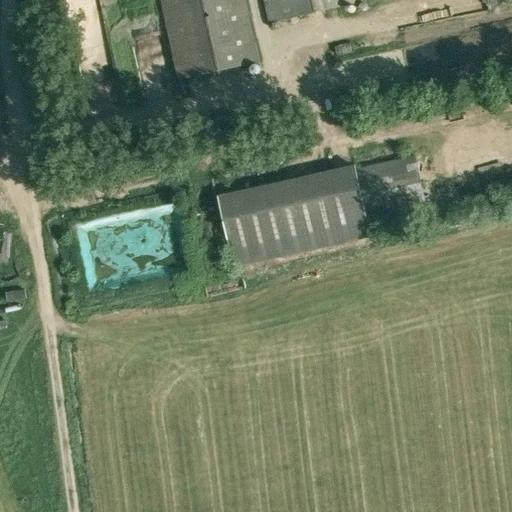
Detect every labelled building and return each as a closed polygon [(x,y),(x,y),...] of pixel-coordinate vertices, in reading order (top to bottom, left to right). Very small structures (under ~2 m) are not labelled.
[(162,0),(180,78),(258,61),(244,0),(162,0)] [(264,0),(270,23),(373,0),(264,0)] [(294,166),(294,152),(275,151),(275,166),(294,166)] [(218,197),(234,267),(371,236),(356,166),(218,197)] [(83,226),(87,226),(95,280),(168,269),(167,265),(187,262),(178,200),(81,214),(83,226)]
